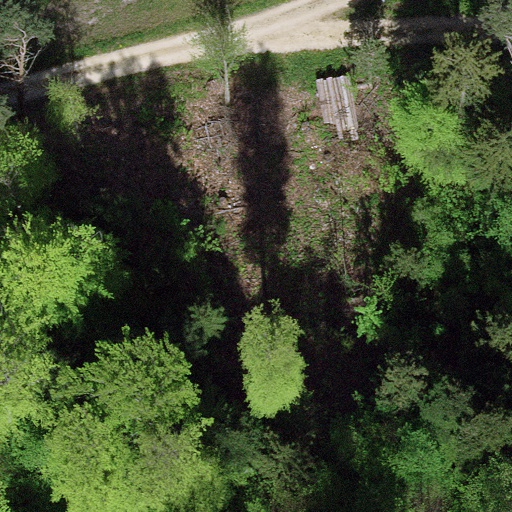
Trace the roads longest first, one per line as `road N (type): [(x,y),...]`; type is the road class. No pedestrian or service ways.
road 1 (track): [(327,0),(0,93)]
road 2 (track): [(192,42),(511,23)]
